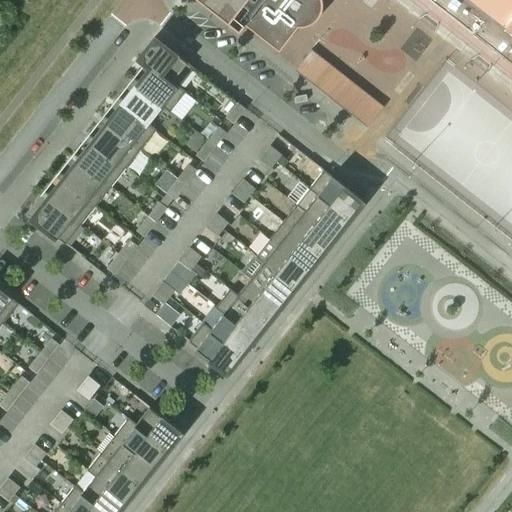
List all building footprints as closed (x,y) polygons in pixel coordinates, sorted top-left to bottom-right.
[(322,0),(205,0),(229,19),(240,27),(245,22),(279,49),(298,25),(303,25),(307,25),(311,23),(314,21),(318,18),(320,14),(322,10),(323,5),(323,0),(322,0)] [(511,0),(408,0),(411,2),(459,40),(464,44),(478,55),(489,64),(511,81),(511,0)] [(178,85),(193,67),(155,36),(139,56),(185,92),(186,92),(178,85)] [(384,106),(311,49),(294,70),(367,127),(384,106)] [(185,92),(139,56),(139,57),(145,61),(130,80),(170,111),(185,92)] [(170,111),(130,80),(116,98),(155,130),(156,129),(148,123),(162,106),(170,112),(170,111)] [(155,130),(116,98),(101,117),(140,149),(155,130)] [(233,122),(244,108),(237,103),(227,117),(233,122)] [(140,149),(101,117),(86,136),(126,168),(140,149)] [(214,146),(225,132),(219,127),(208,141),(214,146)] [(126,168),(86,136),(71,155),(111,186),(126,168)] [(203,160),(214,146),(208,141),(197,155),(203,160)] [(280,154),(270,146),(265,152),(275,160),(280,154)] [(275,160),(265,152),(260,159),(270,167),(275,160)] [(111,186),(71,155),(56,174),(96,205),(111,186)] [(185,183),(195,170),(189,165),(178,178),(185,183)] [(363,201),(323,170),(309,187),(349,218),(363,201)] [(96,205),(56,174),(41,193),(81,224),(96,205)] [(174,197),(185,183),(178,178),(167,192),(174,197)] [(254,188),(243,180),(238,186),(249,194),(254,188)] [(249,194),(238,186),(233,193),(243,201),(249,194)] [(349,218),(309,187),(309,188),(316,194),(304,209),(297,203),(296,204),(335,235),(349,218)] [(81,224),(41,193),(26,212),(65,243),(81,224)] [(155,221),(166,207),(159,202),(148,216),(155,221)] [(335,235),(296,204),(283,221),(322,252),(335,235)] [(227,222),(216,214),(211,220),(222,228),(227,222)] [(144,235),(155,221),(148,216),(138,230),(144,235)] [(222,228),(211,220),(206,226),(217,235),(222,228)] [(322,252),(283,221),(269,238),(308,269),(322,252)] [(308,269),(269,238),(256,255),(295,286),(308,269)] [(125,259),(136,245),(130,240),(119,254),(125,259)] [(200,256),(190,248),(185,254),(195,262),(200,256)] [(114,273),(125,259),(119,254),(108,268),(114,273)] [(195,262),(185,254),(180,260),(190,269),(195,262)] [(295,286),(256,255),(255,256),(263,262),(250,278),(282,303),(295,286)] [(282,303),(250,278),(238,294),(230,288),(229,289),(268,320),(282,303)] [(173,290),(163,282),(158,288),(168,296),(173,290)] [(18,303),(0,288),(0,320),(3,323),(18,303)] [(168,296),(158,288),(153,294),(163,303),(168,296)] [(268,320),(229,289),(216,306),(255,337),(268,320)] [(255,337),(216,306),(215,307),(223,313),(211,328),(203,322),(203,323),(242,354),(255,337)] [(242,354),(203,323),(188,341),(228,372),(242,354)] [(47,358),(58,344),(51,339),(41,353),(47,358)] [(36,371),(47,358),(41,353),(30,366),(36,371)] [(17,395),(28,382),(22,377),(11,390),(17,395)] [(98,385),(88,377),(83,383),(93,391),(98,385)] [(93,391),(83,383),(78,389),(88,398),(93,391)] [(6,409),(17,395),(11,390),(0,404),(6,409)] [(181,431),(149,406),(136,423),(128,417),(128,418),(167,449),(181,431)] [(72,419),(61,410),(56,417),(67,425),(72,419)] [(67,425),(56,417),(51,423),(62,431),(67,425)] [(167,449),(128,418),(114,435),(153,466),(167,449)] [(153,466),(114,435),(101,452),(140,483),(153,466)] [(45,453),(35,444),(30,451),(40,459),(45,453)] [(40,459),(30,451),(24,457),(35,465),(40,459)] [(140,483),(101,452),(88,469),(127,500),(140,483)] [(117,511),(127,500),(88,469),(87,470),(95,476),(82,491),(75,485),(74,486),(106,511),(117,511)] [(18,487),(8,478),(3,485),(13,493),(18,487)] [(13,493),(3,485),(0,488),(0,492),(8,499),(13,493)] [(106,511),(74,486),(61,503),(72,511),(106,511)] [(72,511),(61,503),(53,511),(72,511)]
